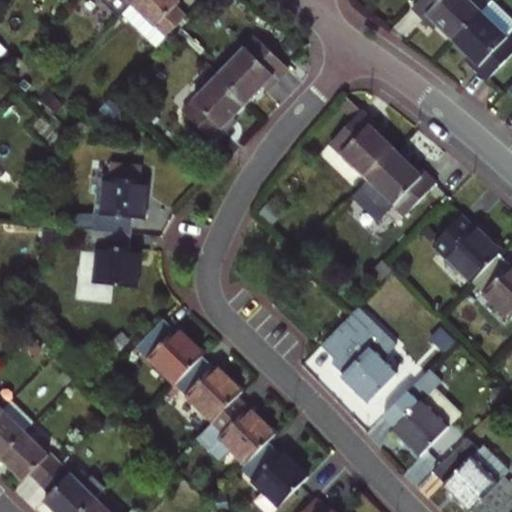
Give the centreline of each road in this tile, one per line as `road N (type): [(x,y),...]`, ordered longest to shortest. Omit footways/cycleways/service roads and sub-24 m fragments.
road 1 (residential): [(357,47),(252,174),(221,228),(206,279),(229,322),(415,511)]
road 2 (residential): [(357,47),(511,167)]
